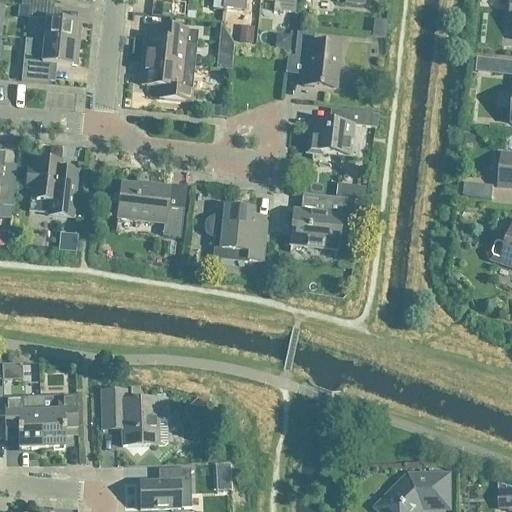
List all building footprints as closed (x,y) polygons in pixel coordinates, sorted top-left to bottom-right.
[(20,0),(20,6),(28,7),(55,9),(47,8),(48,0),(20,0)] [(223,0),(223,2),(222,9),(244,11),(244,0),(223,0)] [(273,0),(272,12),(294,14),(295,0),(273,0)] [(55,9),(28,7),(27,19),(45,21),(43,42),(78,46),(80,24),(54,21),(55,9)] [(194,68),(195,56),(197,32),(165,29),(164,41),(145,39),(142,62),(194,68)] [(303,87),(335,90),(339,47),(312,44),(313,32),(297,30),(294,58),(306,60),(303,87)] [(24,40),(20,81),(48,84),(50,65),(76,68),(78,46),(43,42),(24,40)] [(142,62),(140,86),(156,88),(155,100),(163,101),(190,103),(191,91),(194,68),(142,62)] [(226,119),(227,108),(211,107),(211,118),(226,119)] [(310,121),(307,151),(307,156),(323,158),(323,153),(349,157),(352,127),(369,129),(371,115),(341,112),(340,125),(310,121)] [(498,188),(511,189),(511,156),(502,155),(498,188)] [(0,156),(0,206),(11,208),(14,184),(0,183),(3,157),(0,156)] [(26,168),(23,190),(31,191),(30,200),(29,213),(47,215),(47,217),(67,219),(69,195),(72,171),(60,170),(61,163),(35,160),(34,169),(26,168)] [(462,197),(491,200),(492,187),(464,184),(462,197)] [(183,211),(166,209),(168,188),(137,185),(137,187),(120,185),(116,219),(163,225),(161,237),(180,239),(183,211)] [(294,211),(290,247),(335,253),(337,238),(350,232),(353,201),(330,199),(328,215),(300,212),(294,211)] [(205,223),(204,227),(205,232),(206,235),(210,237),(215,238),(212,260),(248,264),(248,262),(261,263),(265,219),(251,217),(252,211),(224,208),(223,218),(217,217),(212,218),(208,220),(205,223)] [(511,227),(507,243),(504,242),(498,240),(492,243),(488,255),(491,261),(497,263),(511,268),(511,227)] [(60,236),(58,251),(75,253),(77,238),(60,236)] [(166,243),(164,255),(174,256),(175,244),(166,243)] [(164,421),(157,421),(156,401),(125,402),(125,392),(100,392),(101,432),(122,432),(122,448),(157,447),(164,447),(167,443),(166,423),(164,421)] [(75,397),(39,398),(41,450),(64,449),(63,433),(76,432),(76,426),(75,397)] [(39,398),(3,400),(3,417),(4,429),(4,435),(17,434),(17,451),(41,450),(39,398)] [(214,466),(214,478),(229,477),(229,465),(214,466)] [(164,483),(139,484),(140,511),(179,510),(190,509),(190,494),(189,470),(164,471),(164,483)] [(419,511),(426,505),(447,505),(447,510),(448,510),(448,477),(408,477),(376,509),(378,511),(419,511)]
